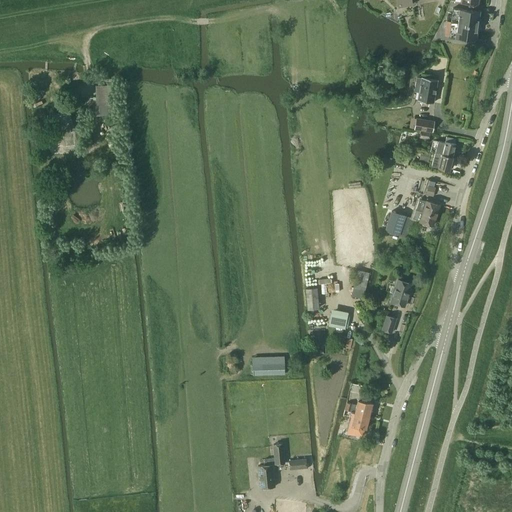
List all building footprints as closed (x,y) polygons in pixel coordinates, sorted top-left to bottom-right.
[(462,9),(458,37),(478,40),(480,23),(481,19),(481,16),(482,14),(482,12),(480,12),(462,9)] [(434,99),(436,89),(438,80),(422,77),(422,78),(417,77),(414,91),(419,92),(418,100),(422,101),(421,105),(427,106),(428,102),(433,103),(434,99)] [(46,118),(44,110),(35,112),(37,120),(46,118)] [(72,122),(70,111),(49,115),(52,127),(72,122)] [(412,118),(410,128),(414,129),(432,132),(434,122),(422,120),(421,123),(416,122),(416,119),(412,118)] [(438,141),(435,152),(453,156),(457,143),(446,140),(445,143),(438,141)] [(419,160),(428,163),(431,152),(422,149),(419,160)] [(435,152),(432,163),(439,164),(439,166),(450,169),(453,156),(435,152)] [(435,196),(437,189),(433,188),(429,187),(427,194),(431,195),(435,196)] [(417,208),(414,217),(421,220),(421,221),(433,225),(439,208),(440,205),(440,204),(428,200),(420,198),(417,208)] [(399,235),(400,235),(406,238),(413,218),(405,216),(392,211),(385,230),(399,235)] [(413,283),(399,278),(392,301),(406,306),(413,283)] [(319,309),(317,287),(305,289),(307,310),(319,309)] [(381,308),(373,306),(368,325),(376,327),(381,308)] [(348,316),(331,313),(329,326),(345,329),(348,316)] [(397,318),(388,314),(383,329),(393,332),(397,318)] [(285,374),(285,357),(270,358),(263,358),(253,358),(253,375),(285,374)] [(359,394),(355,412),(370,415),(373,403),(367,402),(368,397),(359,394)] [(370,415),(355,412),(351,425),(366,429),(370,415)] [(307,468),(306,459),(289,460),(290,470),(307,468)] [(274,487),(272,465),(258,466),(260,489),(274,487)]
